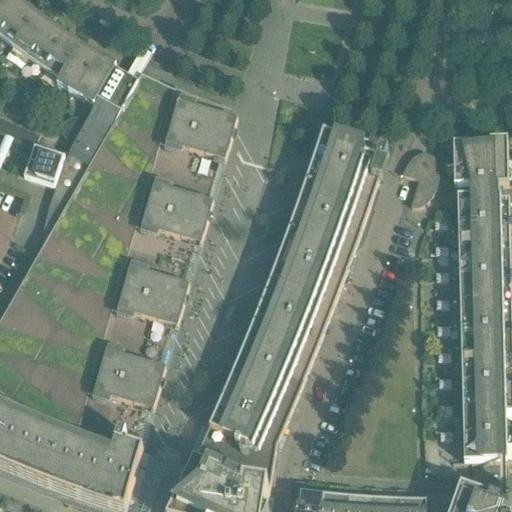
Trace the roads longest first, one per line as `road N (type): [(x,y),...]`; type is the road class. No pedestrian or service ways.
road 1 (residential): [(280,511),(285,477),(424,113)]
road 2 (residential): [(83,0),(162,50),(189,0)]
road 3 (residential): [(511,38),(447,45),(424,113)]
